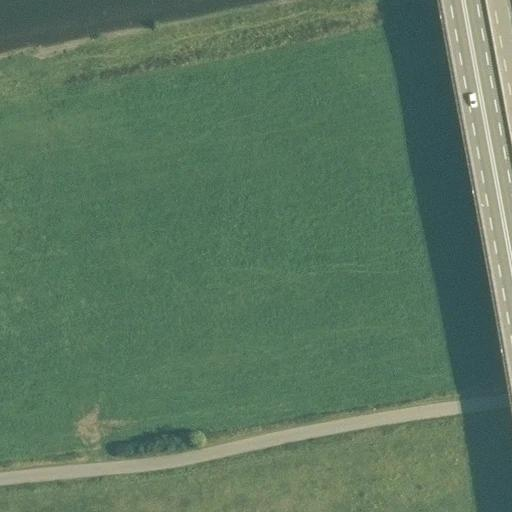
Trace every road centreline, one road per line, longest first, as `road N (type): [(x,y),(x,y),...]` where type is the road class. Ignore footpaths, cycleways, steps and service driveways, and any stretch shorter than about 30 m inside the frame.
road 1 (unclassified): [(511,395),(181,460),(0,481)]
road 2 (primary): [(511,287),(461,0)]
